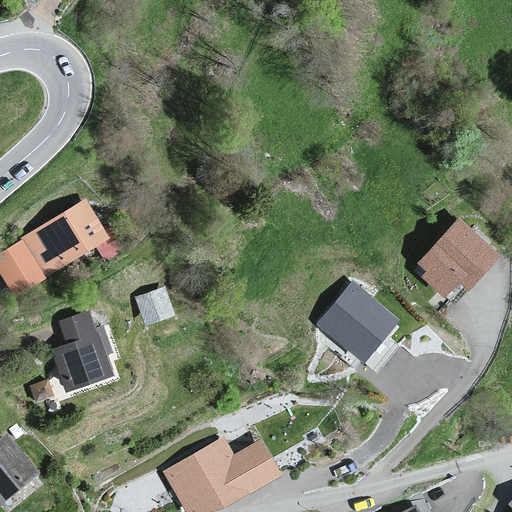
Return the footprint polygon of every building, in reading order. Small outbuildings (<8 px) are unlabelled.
[(96,243),(76,207),(14,242),(34,278),(96,243)] [(483,261),(447,226),(408,265),(418,274),(412,280),(431,297),(444,284),(452,291),(483,261)] [(351,270),(316,315),(363,351),(398,306),(351,270)] [(168,282),(138,288),(144,317),(173,311),(168,282)] [(104,356),(97,330),(91,332),(94,340),(47,354),(58,390),(102,376),(96,358),(104,356)] [(0,496),(26,477),(0,442),(0,496)] [(230,464),(220,443),(158,473),(177,511),(195,511),(252,485),(240,459),(230,464)] [(511,511),(511,495),(501,508),(506,511),(511,511)]
